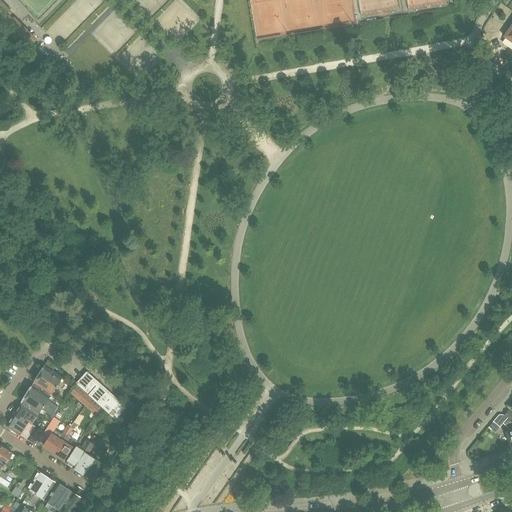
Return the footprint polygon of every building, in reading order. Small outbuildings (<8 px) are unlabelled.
[(8,9),(0,1),(0,19),(5,25),(3,27),(23,47),(34,36),(15,16),(12,18),(6,11),(8,9)] [(86,364),(91,357),(93,355),(89,351),(88,353),(79,345),(72,353),(80,361),(81,360),(86,364)] [(44,365),(53,370),(56,366),(47,360),(44,365)] [(44,365),(44,364),(33,382),(51,393),(62,376),(53,370),(44,365)] [(80,377),(75,382),(70,390),(95,414),(98,410),(101,405),(110,413),(115,418),(126,406),(86,370),(80,377)] [(32,383),(27,392),(56,412),(57,410),(59,407),(57,406),(57,405),(48,399),(50,395),(32,383)] [(56,412),(27,392),(22,401),(39,412),(42,408),(51,414),(49,417),(52,419),(56,412)] [(21,402),(7,425),(21,434),(29,422),(32,424),(38,414),(21,402)] [(509,410),(508,410),(504,415),(501,414),(500,414),(499,414),(498,415),(493,421),(500,426),(503,423),(511,429),(506,431),(509,444),(511,442),(511,413),(508,411),(509,410)] [(111,423),(115,418),(110,413),(106,418),(111,423)] [(71,425),(53,452),(64,459),(73,446),(76,441),(71,437),(68,435),(68,434),(73,428),(74,429),(78,424),(73,421),(71,425)] [(52,433),(52,432),(43,445),(53,452),(71,425),(68,424),(61,433),(55,429),(52,433)] [(77,445),(67,461),(66,462),(74,467),(85,451),(84,450),(91,441),(87,438),(81,448),(77,445)] [(95,443),(91,441),(84,450),(85,451),(74,467),(74,468),(84,474),(85,474),(95,457),(89,453),(95,443)] [(105,441),(95,457),(85,474),(93,479),(104,463),(100,460),(109,445),(105,441)] [(0,444),(0,460),(4,463),(11,468),(14,464),(10,462),(7,459),(11,453),(11,452),(0,444)] [(27,479),(34,468),(29,464),(22,475),(27,479)] [(26,507),(29,503),(46,475),(37,470),(26,487),(31,490),(24,500),(21,504),(22,505),(26,507)] [(0,482),(2,483),(7,486),(10,482),(5,479),(0,475),(0,482)] [(55,481),(46,475),(29,503),(33,505),(39,496),(43,498),(55,481)] [(42,510),(44,511),(46,511),(64,487),(56,482),(45,500),(47,502),(42,510)] [(71,492),(64,487),(46,511),(52,511),(56,507),(59,509),(71,492)] [(70,511),(80,498),(73,493),(60,510),(63,511),(70,511)]
